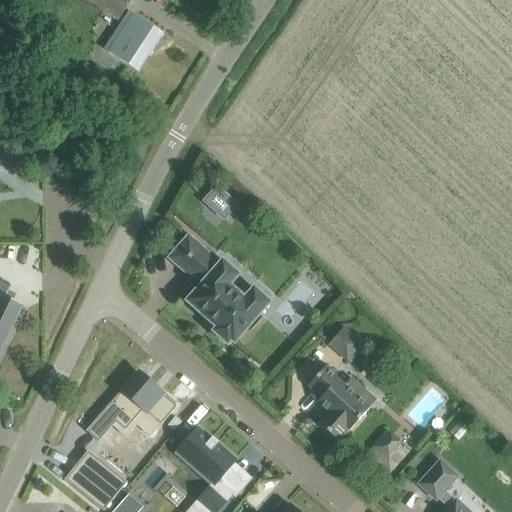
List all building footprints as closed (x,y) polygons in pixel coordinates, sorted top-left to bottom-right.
[(89,0),(119,20),(131,0),(89,0)] [(164,34),(134,14),(109,53),(139,72),(164,34)] [(221,190),(206,205),(213,212),(218,205),(220,207),(223,203),(222,202),(227,195),(221,190)] [(213,331),(227,344),(231,340),(234,342),(270,302),(254,288),(244,298),(229,285),(238,274),(222,260),(220,263),(189,236),(170,258),(201,285),(187,301),(217,327),(213,331)] [(0,350),(22,305),(6,297),(10,289),(0,283),(0,350)] [(357,333),(354,336),(344,326),(328,345),(347,362),(348,361),(351,364),(369,343),(357,333)] [(376,400),(364,389),(351,378),(346,383),(326,365),(308,386),(321,398),(318,402),(328,411),(317,423),(338,441),(349,430),(350,430),(376,400)] [(139,372),(87,431),(99,442),(116,422),(126,430),(144,409),(162,425),(178,406),(139,372)] [(199,427),(176,453),(211,484),(212,484),(197,501),(209,511),(217,511),(227,501),(232,495),(242,484),(227,471),(234,462),(237,459),(219,443),(217,444),(211,438),(199,427)] [(387,431),(368,453),(390,472),(408,450),(387,431)] [(127,482),(88,451),(64,480),(104,511),(127,482)] [(469,511),(456,500),(455,500),(444,491),(458,477),(440,460),(418,484),(436,500),(438,498),(448,508),(444,511),(469,511)]
